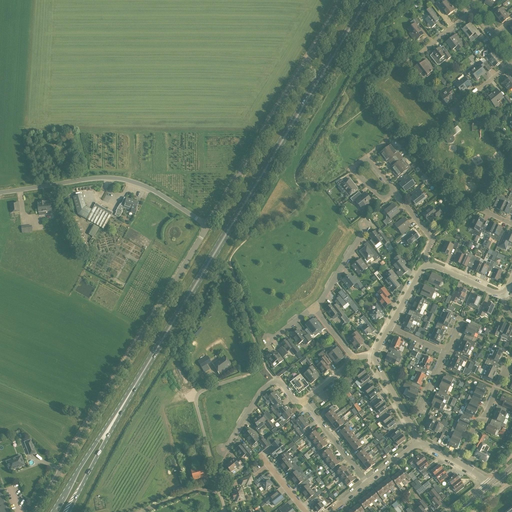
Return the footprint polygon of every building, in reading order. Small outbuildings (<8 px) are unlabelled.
[(455,9),(447,0),(446,0),(442,3),(441,2),(436,5),(440,10),(442,8),(448,15),(455,9)] [(432,28),(435,25),(434,23),(439,19),(430,7),(426,10),(430,15),(425,19),(428,23),(427,24),(427,25),(427,26),(428,27),(429,28),(430,28),(430,27),(431,27),(432,28)] [(498,19),(505,13),(502,8),(494,14),(498,19)] [(505,13),(498,19),(502,24),(509,18),(505,13)] [(415,41),(424,34),(417,25),(420,22),(416,17),(410,22),(413,25),(408,29),(410,32),(409,33),(415,41)] [(468,24),(462,29),(469,38),(472,35),(475,39),(476,38),(476,37),(480,34),(477,29),(474,32),(468,24)] [(457,41),(453,36),(446,42),(452,49),(456,47),(458,50),(464,45),(459,39),(457,41)] [(444,54),(439,47),(433,52),(434,53),(430,56),(437,65),(439,65),(446,60),(446,61),(451,57),(447,51),(444,54)] [(496,65),(501,61),(494,51),(489,56),(487,58),(493,66),(496,64),(496,65)] [(434,70),(426,60),(420,64),(419,63),(414,67),(420,74),(424,71),(427,75),(434,70)] [(472,67),(466,72),(469,76),(472,74),(476,79),(480,76),(480,77),(485,73),(483,70),(481,68),(484,66),(480,61),(477,64),(479,67),(477,69),(475,66),(472,67)] [(489,71),(491,69),(485,62),(483,64),(489,71)] [(461,92),(471,85),(465,77),(459,82),(458,80),(454,83),(461,92)] [(511,80),(510,77),(502,83),(509,91),(511,88),(511,80)] [(447,105),(453,100),(448,94),(451,92),(448,88),(445,91),(446,92),(440,96),(447,105)] [(503,97),(496,88),(492,91),(494,93),(488,98),(495,107),(498,104),(497,103),(503,98),(509,104),(511,102),(506,95),(503,97)] [(448,144),(455,139),(453,136),(461,131),(458,126),(443,137),(448,144)] [(396,149),(391,144),(379,153),(383,159),(384,158),(387,162),(389,161),(393,166),(391,167),(394,171),(393,172),(397,177),(410,167),(406,161),(404,163),(402,159),(403,158),(399,153),(398,154),(395,150),(396,149)] [(404,191),(413,184),(408,178),(409,177),(407,174),(400,180),(402,183),(399,185),(404,191)] [(358,188),(349,178),(345,182),(342,179),(337,183),(339,186),(341,184),(347,191),(345,192),(348,196),(350,194),(358,188)] [(415,205),(424,198),(417,189),(411,194),(413,197),(410,199),(415,205)] [(365,194),(364,192),(357,198),(354,195),(350,199),(353,202),(355,200),(362,209),(367,205),(366,204),(369,202),(367,199),(369,198),(366,193),(365,194)] [(502,211),(507,199),(504,198),(498,195),(495,201),(498,203),(496,208),(502,211)] [(126,199),(124,198),(120,206),(131,210),(130,212),(135,214),(137,209),(136,208),(138,202),(127,198),(126,199)] [(507,199),(502,211),(508,214),(511,208),(511,201),(510,200),(507,199)] [(11,213),(20,212),(18,202),(9,203),(11,213)] [(44,204),(43,202),(38,203),(38,205),(38,212),(51,211),(50,202),(46,203),(46,204),(44,204)] [(398,212),(393,205),(390,207),(389,206),(388,207),(388,209),(385,211),(390,216),(386,219),(389,223),(393,220),(391,218),(398,212)] [(103,229),(111,216),(94,206),(86,220),(103,229)] [(434,211),(431,207),(422,214),(427,220),(434,214),(437,217),(442,213),(438,208),(434,211)] [(482,230),(479,229),(483,220),(475,216),(470,227),(476,229),(474,234),(479,237),(481,233),(482,230)] [(402,234),(409,229),(407,226),(409,225),(404,218),(395,225),(400,231),(400,232),(402,234)] [(490,237),(496,225),(489,222),(487,227),(484,226),(482,230),(481,233),(490,237)] [(496,225),(490,237),(493,238),(493,239),(499,241),(502,234),(500,233),(502,228),(496,225)] [(380,237),(375,231),(369,236),(376,245),(382,240),(385,244),(384,245),(387,248),(391,245),(388,241),(389,241),(383,234),(380,237)] [(418,238),(413,231),(407,236),(405,233),(395,241),(397,244),(403,239),(403,240),(404,239),(409,245),(418,238)] [(511,232),(510,231),(508,235),(504,234),(501,242),(507,245),(509,241),(511,242),(511,232)] [(456,248),(458,243),(454,242),(453,245),(446,241),(441,252),(449,255),(452,247),(456,249),(456,248)] [(380,258),(371,246),(367,249),(366,247),(360,252),(365,259),(364,260),(367,263),(370,260),(368,258),(371,256),(375,261),(380,258)] [(462,251),(456,248),(456,249),(453,254),(456,255),(454,261),(460,264),(464,256),(461,254),(462,251)] [(471,262),(474,256),(468,253),(467,257),(464,256),(460,264),(466,267),(469,261),(471,262)] [(400,277),(407,271),(404,267),(406,264),(399,255),(397,257),(394,259),(398,264),(394,266),(398,271),(396,273),(400,277)] [(478,272),(482,264),(479,262),(480,259),(474,256),(471,262),(474,264),(472,269),(478,272)] [(362,266),(358,261),(351,266),(359,275),(367,268),(365,264),(362,266)] [(490,271),(493,264),(487,262),(485,265),(482,264),(478,272),(485,275),(487,269),(490,271)] [(493,264),(490,271),(493,273),(491,278),(498,282),(502,273),(494,269),(497,264),(493,262),(493,264)] [(392,292),(399,286),(395,281),(398,279),(391,270),(388,266),(385,268),(389,273),(386,274),(390,279),(386,282),(390,287),(388,288),(392,292)] [(382,278),(377,271),(374,274),(379,281),(382,278)] [(355,283),(349,275),(343,280),(349,289),(354,285),(357,289),(361,285),(358,280),(355,283)] [(441,291),(443,288),(438,286),(441,279),(432,275),(429,283),(435,285),(434,288),(441,291)] [(430,301),(431,299),(434,291),(425,286),(421,294),(428,297),(427,299),(430,301)] [(384,308),(390,303),(386,298),(389,295),(383,288),(378,292),(381,296),(377,299),(384,308)] [(464,297),(466,291),(460,288),(456,296),(453,295),(451,300),(456,302),(458,298),(463,300),(465,297),(464,297)] [(346,296),(342,290),(338,293),(340,296),(336,299),(342,307),(347,303),(355,313),(359,310),(349,297),(347,295),(346,296)] [(478,305),(481,298),(474,294),(472,299),(469,298),(466,303),(469,305),(469,306),(478,310),(480,306),(478,305)] [(412,304),(421,309),(424,304),(428,305),(429,302),(420,298),(418,301),(416,300),(415,303),(413,302),(412,304)] [(490,315),(494,306),(488,303),(485,308),(483,307),(481,310),(480,309),(477,314),(484,317),(485,313),(490,315)] [(419,314),(421,309),(412,304),(411,307),(412,308),(411,310),(415,312),(413,315),(421,318),(422,315),(419,314)] [(335,311),(331,305),(325,309),(332,318),(337,313),(340,318),(344,315),(339,308),(335,311)] [(379,312),(381,310),(377,305),(376,305),(375,311),(374,311),(372,311),(372,313),(369,315),(372,318),(371,320),(373,320),(375,323),(378,320),(380,320),(380,319),(383,317),(379,312)] [(442,318),(451,322),(452,320),(451,319),(452,316),(448,314),(449,311),(444,309),(440,317),(442,318)] [(421,318),(413,315),(412,318),(407,316),(405,319),(404,318),(403,320),(412,324),(414,319),(417,320),(419,317),(421,318)] [(372,333),(375,331),(363,316),(360,319),(361,320),(362,320),(364,323),(364,326),(361,328),(367,336),(371,332),(372,333)] [(450,325),(451,322),(442,318),(440,323),(437,322),(436,325),(441,327),(442,324),(447,327),(448,324),(450,325)] [(312,334),(319,328),(312,319),(305,325),(312,334)] [(416,326),(412,324),(403,320),(402,323),(403,323),(402,326),(410,330),(410,331),(413,332),(416,326)] [(502,334),(506,325),(500,322),(498,326),(496,332),(492,330),(490,329),(489,332),(498,336),(500,333),(502,334)] [(466,329),(475,333),(476,333),(479,329),(481,326),(476,323),(474,327),(468,324),(466,329)] [(432,333),(433,334),(444,339),(445,336),(443,335),(444,333),(440,330),(441,327),(436,325),(432,333)] [(511,333),(510,332),(511,328),(511,327),(506,325),(502,334),(501,337),(507,340),(506,340),(510,342),(510,340),(511,336),(511,333)] [(423,336),(425,330),(419,328),(417,333),(423,336)] [(472,341),(475,333),(466,329),(464,334),(470,337),(468,340),(470,340),(469,341),(475,343),(472,341)] [(304,338),(298,330),(291,336),(298,345),(303,341),(306,345),(311,341),(307,335),(304,338)] [(356,350),(362,345),(358,340),(360,338),(356,332),(351,336),(353,339),(350,342),(356,350)] [(443,341),(444,339),(433,334),(429,342),(435,344),(436,342),(440,343),(441,341),(443,341)] [(392,342),(401,346),(401,345),(403,346),(404,345),(405,343),(405,341),(394,337),(392,342)] [(291,345),(286,340),(281,344),(287,351),(290,349),(294,355),(299,351),(293,344),(291,345)] [(475,343),(469,341),(468,344),(461,340),(459,345),(470,350),(472,346),(473,346),(475,343)] [(398,352),(401,346),(392,342),(389,348),(394,350),(392,352),(396,354),(402,357),(399,355),(401,353),(398,352)] [(489,353),(502,358),(503,356),(501,355),(503,352),(497,350),(499,347),(493,344),(491,349),(489,353)] [(467,355),(470,350),(459,345),(456,351),(463,354),(462,356),(467,359),(469,356),(467,355)] [(278,350),(283,357),(288,354),(282,347),(278,350)] [(340,355),(342,353),(340,351),(337,347),(335,348),(336,349),(330,354),(329,352),(327,352),(325,353),(325,355),(329,359),(330,359),(332,361),(333,361),(336,364),(343,359),(340,355)] [(283,361),(278,354),(276,352),(274,353),(274,354),(273,355),(271,353),(266,357),(270,361),(269,362),(272,365),(275,363),(277,365),(283,361)] [(501,361),(502,358),(489,353),(488,356),(485,361),(493,365),(493,364),(492,364),(493,361),(498,363),(499,360),(501,361)] [(402,357),(396,354),(394,357),(388,354),(385,360),(394,365),(395,361),(399,363),(402,357)] [(419,360),(430,365),(433,360),(421,355),(419,360)] [(219,374),(231,365),(224,356),(213,364),(219,374)] [(450,362),(459,365),(461,361),(465,362),(466,360),(461,357),(460,360),(453,356),(450,362)] [(207,357),(198,363),(200,367),(205,364),(206,364),(209,362),(210,361),(209,360),(207,357)] [(323,374),(329,370),(326,366),(329,363),(324,357),(322,359),(323,361),(317,366),(323,374)] [(428,370),(430,365),(419,360),(417,364),(415,363),(413,367),(415,368),(421,371),(422,371),(423,368),(428,370)] [(492,368),(493,365),(485,361),(484,364),(486,365),(484,370),(495,375),(496,373),(494,372),(496,369),(492,368)] [(457,370),(459,365),(450,362),(448,367),(455,370),(454,373),(459,375),(461,372),(457,370)] [(311,384),(317,379),(313,374),(316,372),(312,367),(306,371),(307,372),(304,375),(311,384)] [(420,373),(421,371),(415,368),(414,371),(417,372),(415,377),(423,381),(425,376),(420,373)] [(357,381),(366,374),(365,373),(366,373),(366,372),(364,370),(363,370),(362,370),(357,374),(355,371),(352,374),(354,376),(352,377),(356,381),(357,381)] [(494,378),(495,375),(484,370),(481,375),(480,378),(486,381),(487,378),(491,380),(492,377),(494,378)] [(364,387),(366,385),(364,383),(369,379),(366,374),(357,381),(360,385),(359,386),(361,388),(359,390),(359,391),(364,387)] [(308,386),(300,375),(296,378),(295,377),(294,377),(293,378),(292,379),(292,380),(292,381),(290,383),(298,394),(308,386)] [(421,386),(423,381),(415,377),(411,386),(414,387),(415,384),(421,386)] [(441,383),(450,387),(453,378),(451,377),(449,380),(443,377),(441,383)] [(414,400),(419,391),(410,387),(411,386),(405,383),(403,387),(409,390),(406,397),(414,400)] [(446,395),(450,387),(441,383),(438,388),(444,391),(443,394),(446,395)] [(475,391),(483,395),(486,390),(480,387),(481,384),(479,383),(475,391)] [(366,396),(374,389),(371,385),(366,389),(364,387),(359,391),(361,393),(362,392),(365,396),(366,396)] [(373,401),(375,400),(373,398),(378,394),(374,389),(366,396),(369,400),(368,401),(369,404),(370,404),(373,401)] [(481,401),(483,395),(475,391),(472,397),(469,395),(468,398),(474,401),(475,398),(481,401)] [(271,403),(279,396),(277,394),(276,395),(274,393),(269,396),(267,394),(263,397),(266,401),(266,403),(267,405),(270,402),(271,403)] [(446,395),(443,394),(442,396),(436,394),(433,399),(442,403),(444,400),(447,400),(449,397),(446,396),(446,395)] [(273,412),(279,408),(277,405),(281,402),(279,399),(281,398),(279,396),(271,403),(273,405),(270,407),(271,408),(271,409),(273,412)] [(511,404),(511,402),(511,400),(502,396),(500,402),(505,404),(504,407),(511,410),(511,404)] [(473,403),(474,401),(468,398),(466,402),(467,404),(469,404),(467,408),(476,412),(479,406),(473,403)] [(445,404),(442,403),(433,399),(431,405),(437,407),(436,410),(438,411),(437,413),(439,414),(440,412),(442,412),(445,404)] [(374,412),(383,405),(380,400),(375,404),(373,401),(370,404),(369,404),(367,406),(369,408),(370,407),(373,411),(374,411),(374,412)] [(382,417),(383,415),(382,413),(387,409),(383,405),(374,412),(377,415),(378,413),(379,415),(378,416),(380,418),(382,417)] [(459,414),(462,415),(464,416),(466,417),(467,414),(474,417),(476,412),(467,408),(462,405),(459,414)] [(336,415),(334,412),(338,409),(336,407),(334,409),(332,406),(326,411),(328,413),(325,416),(327,419),(326,420),(327,421),(326,421),(327,422),(336,415)] [(493,414),(505,419),(505,418),(508,410),(498,406),(496,412),(495,411),(493,414)] [(280,419),(290,410),(289,409),(287,410),(285,407),(281,411),(279,408),(273,412),(275,415),(276,414),(279,419),(279,418),(280,419)] [(290,410),(280,419),(281,421),(279,423),(282,427),(289,421),(288,419),(292,416),(290,414),(292,412),(290,410)] [(331,427),(339,420),(337,417),(341,414),(344,411),(343,410),(340,412),(336,415),(327,422),(329,421),(331,423),(330,424),(331,425),(330,426),(331,427)] [(339,420),(331,427),(333,426),(334,428),(333,429),(334,430),(335,431),(336,430),(343,425),(341,422),(345,419),(345,418),(347,417),(346,416),(348,415),(347,414),(339,420)] [(503,424),(505,419),(493,414),(493,416),(494,416),(492,419),(496,421),(495,424),(501,427),(501,426),(503,427),(505,424),(503,424)] [(266,421),(262,417),(260,415),(257,418),(253,422),(256,425),(254,427),(258,432),(265,426),(263,424),(266,421)] [(382,427),(392,419),(391,419),(392,418),(392,417),(390,415),(389,416),(388,415),(383,419),(382,417),(380,418),(377,420),(382,427)] [(431,432),(435,423),(432,422),(433,420),(433,419),(431,418),(432,416),(429,415),(426,422),(428,423),(425,429),(431,432)] [(463,419),(464,416),(462,415),(458,423),(467,427),(469,422),(463,419)] [(295,430),(306,420),(304,418),(303,419),(301,417),(297,420),(295,418),(290,422),(293,426),(293,428),(295,430)] [(392,419),(382,427),(384,430),(386,431),(387,430),(389,433),(392,430),(390,428),(395,424),(392,419)] [(306,420),(295,430),(300,437),(306,432),(304,430),(308,426),(307,424),(308,423),(306,420)] [(435,423),(431,432),(437,434),(439,428),(442,429),(445,422),(443,421),(442,423),(436,420),(435,423)] [(269,421),(267,423),(265,424),(271,430),(274,427),(273,427),(274,426),(269,421)] [(458,423),(455,421),(451,429),(452,430),(451,430),(457,433),(458,430),(464,433),(467,427),(458,423)] [(344,437),(351,432),(348,429),(353,426),(351,424),(349,425),(347,423),(341,428),(343,430),(340,432),(342,435),(341,436),(342,437),(341,437),(342,438),(344,437)] [(500,430),(501,427),(495,424),(494,427),(488,425),(486,431),(494,435),(497,429),(500,430)] [(456,436),(457,433),(451,430),(449,435),(452,437),(450,439),(459,444),(462,438),(456,436)] [(252,446),(259,441),(251,431),(244,436),(252,446)] [(312,442),(319,436),(320,435),(320,434),(319,434),(318,433),(317,434),(315,432),(312,434),(310,431),(304,436),(306,439),(304,440),(306,442),(309,439),(312,442)] [(394,442),(401,435),(398,431),(393,434),(391,432),(385,437),(387,439),(388,438),(392,443),(394,441),(394,442)] [(354,436),(352,434),(351,432),(344,437),(346,440),(345,441),(345,442),(346,443),(354,436)] [(379,435),(376,432),(373,434),(378,440),(383,437),(381,434),(379,435)] [(350,448),(358,441),(356,438),(360,435),(358,433),(354,436),(346,443),(347,442),(349,445),(348,446),(349,447),(350,448)] [(401,435),(394,442),(395,443),(393,444),(393,445),(394,447),(396,447),(397,446),(405,440),(401,435)] [(315,447),(324,440),(323,439),(322,438),(321,439),(319,436),(312,442),(308,445),(309,447),(313,444),(315,447)] [(265,449),(269,446),(268,445),(266,442),(263,438),(259,442),(264,448),(265,448),(265,449)] [(362,438),(358,441),(350,448),(351,447),(353,450),(352,450),(353,451),(353,452),(353,453),(358,449),(360,451),(366,447),(364,444),(363,444),(361,442),(364,440),(362,438)] [(27,450),(33,448),(30,439),(24,442),(27,450)] [(457,449),(459,444),(450,439),(448,445),(457,449)] [(324,440),(315,447),(312,450),(313,452),(317,449),(319,451),(326,446),(328,444),(327,443),(326,444),(326,443),(325,444),(323,441),(324,440)] [(274,459),(284,451),(277,441),(271,445),(274,448),(269,452),(274,459)] [(294,452),(298,449),(292,442),(289,445),(294,452)] [(485,462),(489,454),(483,451),(486,445),(481,443),(474,456),(485,462)] [(244,448),(242,445),(236,450),(242,458),(248,454),(249,455),(251,453),(246,446),(244,448)] [(367,455),(365,452),(369,449),(367,447),(363,450),(356,455),(359,458),(357,459),(358,460),(358,461),(359,462),(360,460),(367,455)] [(324,460),(331,455),(333,454),(332,453),(331,452),(330,453),(328,450),(324,452),(323,450),(317,455),(319,457),(317,459),(318,461),(322,458),(324,460)] [(371,459),(369,457),(373,454),(371,452),(367,455),(360,460),(362,463),(361,464),(362,465),(362,466),(364,465),(371,459)] [(282,468),(292,460),(286,453),(282,457),(284,459),(278,464),(282,468)] [(328,465),(335,459),(337,458),(336,457),(335,458),(335,457),(334,457),(331,455),(324,460),(320,463),(322,465),(326,462),(328,465)] [(371,459),(364,465),(366,468),(365,469),(366,470),(365,470),(366,471),(368,470),(375,464),(374,464),(377,462),(375,460),(376,458),(375,456),(371,459)] [(416,468),(425,461),(422,456),(416,461),(414,459),(411,461),(409,462),(411,465),(413,464),(416,468)] [(17,459),(16,457),(7,461),(8,465),(9,468),(10,470),(17,468),(20,467),(24,465),(23,463),(23,462),(22,460),(21,458),(17,459)] [(236,462),(234,459),(231,462),(231,463),(226,467),(231,473),(238,467),(240,470),(245,466),(243,464),(242,465),(238,460),(236,462)] [(328,465),(324,468),(326,470),(329,467),(332,470),(330,471),(332,474),(338,469),(336,467),(339,464),(340,463),(340,462),(339,462),(338,461),(337,462),(335,459),(328,465)] [(292,460),(282,468),(286,473),(291,469),(293,471),(298,468),(292,460)] [(425,473),(423,470),(429,466),(425,461),(416,468),(417,469),(417,470),(418,471),(419,471),(420,472),(422,475),(425,473)] [(340,477),(347,471),(348,470),(347,469),(346,468),(345,469),(343,466),(332,475),(333,477),(337,474),(339,477),(340,477)] [(433,478),(442,471),(438,466),(433,471),(431,468),(425,473),(422,475),(424,477),(429,474),(432,478),(433,477),(433,478)] [(211,478),(207,467),(197,469),(191,471),(195,484),(196,483),(211,478)] [(302,475),(301,474),(298,470),(289,477),(293,482),(302,475)] [(397,475),(406,486),(406,485),(403,481),(406,479),(407,481),(410,479),(406,473),(403,475),(401,472),(400,472),(399,470),(398,471),(399,472),(398,472),(399,473),(397,475)] [(303,484),(311,478),(310,478),(315,474),(313,471),(306,476),(303,473),(301,474),(302,475),(293,482),(297,487),(302,482),(303,484)] [(350,476),(352,475),(351,474),(350,473),(349,474),(347,471),(340,477),(339,477),(336,480),(337,482),(341,479),(343,481),(350,476)] [(442,471),(433,478),(436,482),(438,481),(437,482),(439,484),(442,482),(440,480),(446,475),(442,471)] [(406,486),(397,475),(396,476),(395,474),(394,475),(393,476),(394,477),(391,479),(400,490),(402,489),(399,485),(401,482),(405,487),(406,486)] [(246,486),(252,485),(251,482),(253,481),(251,475),(238,479),(241,486),(245,485),(246,486)] [(451,486),(459,480),(455,475),(449,480),(447,478),(444,480),(446,482),(446,483),(449,486),(450,486),(451,486)] [(353,478),(350,476),(343,481),(339,484),(341,486),(345,483),(347,486),(354,481),(354,480),(356,479),(355,478),(354,479),(353,478)] [(266,483),(264,480),(261,477),(253,484),(256,487),(261,487),(263,490),(264,490),(265,491),(272,485),(269,481),(266,483)] [(304,496),(311,490),(309,488),(311,487),(309,484),(310,483),(310,482),(312,480),(311,478),(303,484),(306,487),(300,491),(304,496)] [(384,483),(389,490),(390,490),(392,493),(394,492),(392,488),(394,486),(389,479),(387,478),(387,479),(386,480),(387,481),(384,483)] [(459,480),(451,486),(455,491),(454,492),(456,494),(458,492),(457,490),(463,485),(459,480)] [(389,490),(384,483),(383,481),(382,482),(382,483),(381,484),(382,485),(379,487),(385,494),(385,493),(388,497),(390,495),(387,492),(389,490)] [(10,511),(2,492),(0,485),(0,511),(10,511)] [(385,494),(379,487),(378,485),(377,486),(376,487),(377,488),(374,490),(380,497),(383,501),(385,499),(382,495),(385,494)] [(245,501),(242,490),(241,489),(233,492),(234,495),(232,496),(234,500),(236,500),(237,503),(245,501)] [(311,490),(304,496),(307,501),(313,496),(315,499),(320,495),(318,492),(317,493),(314,491),(312,492),(311,490)] [(431,497),(428,500),(430,502),(436,510),(441,505),(438,502),(435,498),(438,496),(433,490),(430,492),(428,494),(431,497)] [(374,502),(377,500),(379,503),(382,502),(379,498),(378,499),(373,492),(370,494),(369,493),(368,494),(368,493),(367,494),(368,495),(374,502)] [(276,498),(274,495),(269,499),(268,498),(264,501),(267,505),(271,502),(275,507),(283,500),(279,496),(276,498)] [(377,505),(374,502),(368,495),(365,498),(364,497),(363,497),(362,498),(363,499),(369,506),(372,504),(375,507),(377,505)] [(372,511),(374,511),(369,506),(363,499),(361,501),(360,500),(359,501),(359,500),(357,501),(358,503),(359,503),(364,510),(367,507),(370,511),(371,511),(372,511)] [(321,502),(319,500),(315,503),(317,506),(314,508),(316,511),(318,511),(325,507),(324,506),(326,505),(326,504),(324,501),(323,501),(321,502)] [(425,511),(424,510),(427,508),(422,501),(417,505),(419,508),(415,511),(425,511)]
